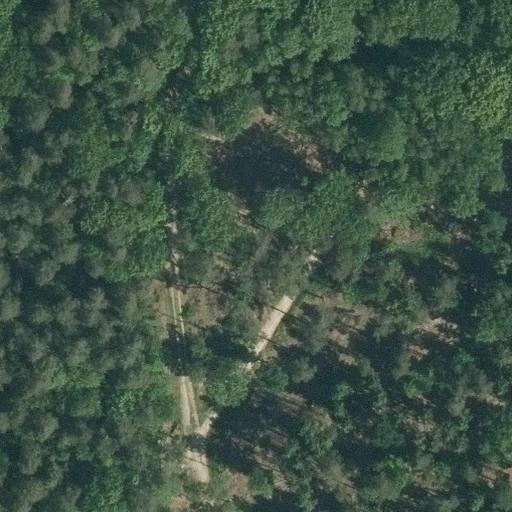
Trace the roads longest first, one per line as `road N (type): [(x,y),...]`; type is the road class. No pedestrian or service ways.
road 1 (track): [(511,115),(336,231),(196,407)]
road 2 (track): [(196,407),(185,344),(183,85)]
road 3 (track): [(183,85),(0,134)]
road 4 (track): [(196,407),(99,511)]
